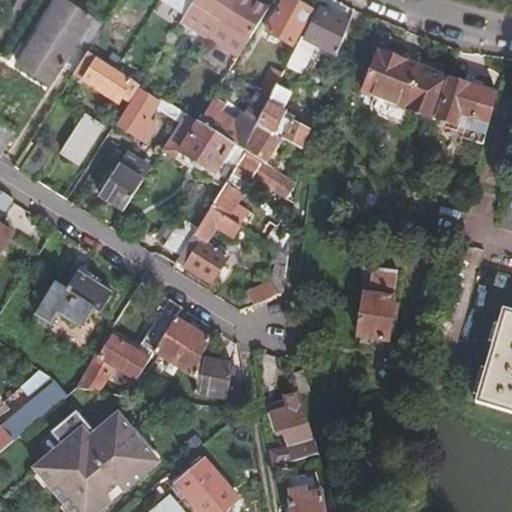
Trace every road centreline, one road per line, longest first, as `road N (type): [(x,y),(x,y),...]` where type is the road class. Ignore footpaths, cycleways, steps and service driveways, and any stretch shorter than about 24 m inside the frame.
road 1 (residential): [(0,173),(245,327)]
road 2 (residential): [(393,0),(511,30)]
